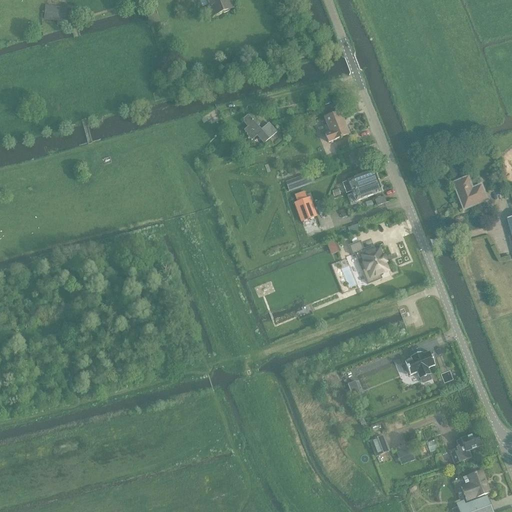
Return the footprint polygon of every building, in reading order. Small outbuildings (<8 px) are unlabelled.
[(198,0),(202,8),(207,6),(211,17),(233,9),(229,0),(198,0)] [(48,7),(46,20),(57,21),(63,22),(64,22),(66,10),(48,7)] [(327,126),(319,129),(322,137),(324,136),(327,144),(333,142),(348,136),(339,113),(324,119),(327,126)] [(251,142),(257,137),(264,145),(269,140),(277,134),(269,124),(261,131),(249,117),(248,117),(247,116),(243,120),(244,121),(243,122),(244,122),(243,123),(248,128),(244,131),(247,135),(247,136),(251,142)] [(372,159),(367,147),(356,152),(360,163),(372,159)] [(374,172),(348,182),(351,192),(378,182),(374,172)] [(305,175),(290,181),(293,191),(309,185),(305,175)] [(482,186),(473,190),(469,178),(454,184),(464,210),(488,201),(482,186)] [(372,197),(382,193),(378,182),(351,192),(353,197),(355,203),(362,200),(372,197)] [(297,203),(294,204),(301,223),(317,217),(310,198),(307,199),(304,192),(294,196),(297,203)] [(384,198),(375,201),(377,207),(386,203),(384,198)] [(342,219),(348,217),(346,210),(340,212),(342,219)] [(327,244),(329,252),(331,255),(338,252),(334,241),(327,244)] [(385,264),(386,263),(383,257),(382,257),(380,252),(374,254),(371,247),(363,251),(360,242),(348,247),(352,256),(359,253),(364,263),(359,265),(368,285),(381,280),(380,275),(388,272),(385,264)] [(357,284),(353,272),(345,275),(349,287),(357,284)] [(422,353),(410,358),(411,360),(405,362),(406,365),(402,366),(401,367),(404,375),(405,375),(409,374),(410,376),(417,374),(419,380),(420,380),(422,383),(423,384),(430,381),(431,380),(429,376),(431,375),(428,369),(435,366),(429,352),(423,355),(422,353)] [(355,382),(348,385),(353,398),(360,395),(355,382)] [(457,448),(449,452),(454,466),(462,462),(472,459),(469,452),(481,447),(476,435),(461,441),(456,443),(459,448),(457,449),(457,448)] [(376,457),(389,452),(383,438),(370,443),(376,457)] [(428,444),(431,449),(437,447),(435,441),(428,444)] [(410,450),(397,455),(401,466),(414,461),(410,450)] [(467,477),(462,479),(463,481),(464,481),(466,486),(461,488),(466,502),(475,498),(476,499),(490,494),(482,472),(468,477),(467,477)] [(492,511),(487,497),(464,505),(463,501),(455,504),(457,508),(452,510),(452,511),(492,511)]
